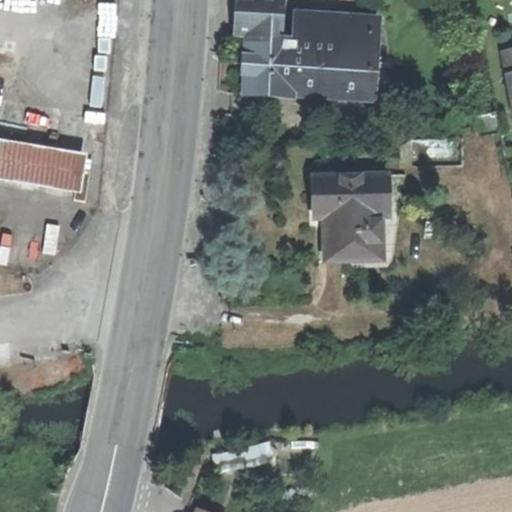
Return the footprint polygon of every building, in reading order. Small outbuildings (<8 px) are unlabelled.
[(250,40),(250,41),(280,42),(280,32),(281,0),(241,0),(240,39),(250,40)] [(298,43),(298,48),(344,50),(368,51),(369,31),(298,28),(297,33),(297,43),(298,43)] [(377,32),(369,31),(368,51),(344,50),(343,69),(357,70),(358,59),(375,60),(377,32)] [(297,33),(280,32),(280,42),(297,43),(297,33)] [(296,99),(296,97),(297,67),(298,48),(298,43),(297,43),(280,42),(250,41),(250,59),(249,77),(248,96),(296,99)] [(297,67),(343,69),(344,50),(298,48),(297,67)] [(511,51),(503,54),(511,99),(511,51)] [(358,59),(357,70),(373,71),(380,71),(377,65),(375,60),(358,59)] [(391,66),(377,65),(380,71),(373,71),(372,86),(391,87),(391,66)] [(296,97),(372,101),(372,86),(373,71),(357,70),(343,69),(297,67),(296,97)] [(474,120),(479,141),(502,137),(497,115),(474,120)] [(0,141),(0,183),(80,196),(86,155),(0,141)] [(390,181),(316,181),(316,209),(326,209),(326,233),(327,266),(384,266),(383,222),(390,222),(390,181)]
